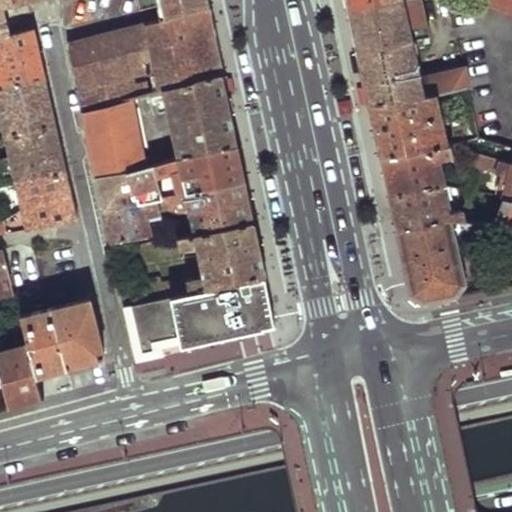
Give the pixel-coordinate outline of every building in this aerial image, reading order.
[(0,0),(0,34),(10,32),(4,8),(14,6),(12,0),(0,0)] [(136,0),(140,9),(160,5),(161,10),(164,17),(209,6),(207,0),(136,0)] [(346,0),(349,11),(405,0),(346,0)] [(353,29),(359,52),(425,37),(428,36),(419,0),(405,0),(349,11),(353,29)] [(511,0),(490,0),(490,4),(511,10),(511,0)] [(66,42),(81,110),(130,98),(135,97),(131,78),(155,72),(160,91),(223,76),(216,39),(209,6),(164,17),(66,42)] [(0,34),(0,87),(44,77),(33,27),(10,32),(0,34)] [(365,81),(370,105),(468,85),(465,67),(417,77),(410,46),(427,43),(425,37),(359,52),(365,81)] [(160,91),(175,160),(238,144),(231,110),(223,76),(160,91)] [(0,119),(4,137),(55,124),(44,77),(0,87),(0,119)] [(380,149),(382,156),(448,141),(438,98),(447,97),(447,94),(453,93),(461,130),(479,135),(468,85),(370,105),(376,132),(380,149)] [(81,110),(96,177),(145,168),(130,98),(81,110)] [(4,137),(14,180),(65,169),(55,124),(4,137)] [(386,177),(390,193),(442,182),(437,158),(465,152),(465,148),(456,145),(455,139),(448,141),(382,156),(386,177)] [(245,181),(240,155),(238,144),(175,160),(145,168),(96,177),(103,209),(245,181)] [(467,162),(511,176),(511,171),(511,162),(510,162),(465,148),(465,152),(467,162)] [(14,180),(22,215),(0,219),(0,232),(76,216),(65,169),(14,180)] [(103,209),(110,242),(151,234),(148,214),(187,206),(193,234),(254,222),(250,201),(245,181),(103,209)] [(395,213),(399,231),(450,218),(463,221),(461,209),(447,208),(442,182),(390,193),(395,213)] [(406,264),(412,294),(425,301),(456,295),(464,283),(453,236),(468,235),(468,227),(474,228),(475,223),(463,221),(450,218),(399,231),(406,264)] [(196,247),(202,275),(161,283),(159,278),(120,286),(124,304),(170,295),(265,275),(259,246),(254,222),(193,234),(178,237),(180,250),(196,247)] [(511,229),(507,228),(490,288),(511,283),(511,229)] [(0,248),(0,296),(15,292),(3,248),(0,248)] [(124,304),(136,360),(162,355),(162,345),(179,340),(180,344),(275,324),(271,306),(265,275),(170,295),(124,304)] [(50,305),(66,365),(104,354),(89,295),(50,305)] [(20,312),(29,347),(35,372),(66,365),(50,305),(20,312)] [(0,370),(1,374),(8,405),(23,401),(42,396),(35,372),(29,347),(0,353),(0,370)]
